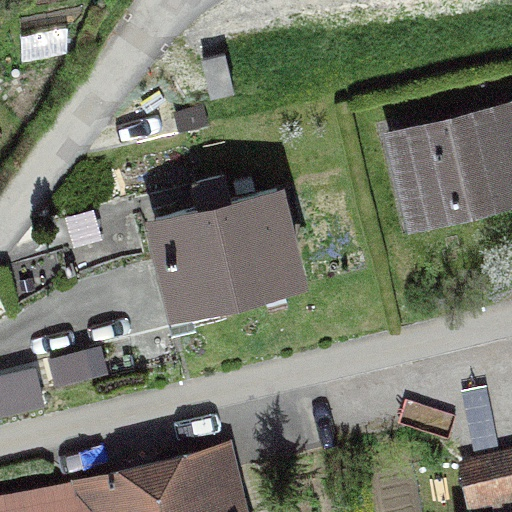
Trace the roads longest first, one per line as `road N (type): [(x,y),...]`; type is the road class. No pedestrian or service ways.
road 1 (residential): [(0,441),(511,325)]
road 2 (residential): [(178,0),(0,227)]
